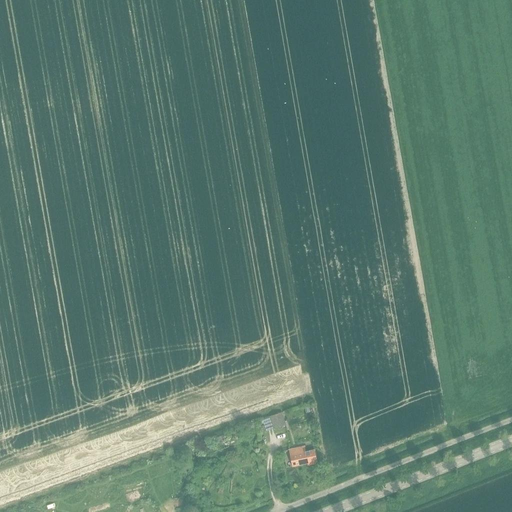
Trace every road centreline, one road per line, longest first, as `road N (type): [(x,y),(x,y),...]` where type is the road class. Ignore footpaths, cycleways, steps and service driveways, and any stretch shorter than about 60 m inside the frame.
road 1 (unclassified): [(279,511),(511,420)]
road 2 (tertiary): [(328,511),(511,442)]
